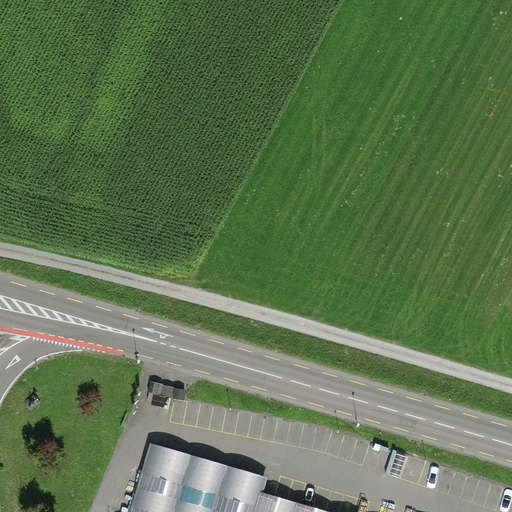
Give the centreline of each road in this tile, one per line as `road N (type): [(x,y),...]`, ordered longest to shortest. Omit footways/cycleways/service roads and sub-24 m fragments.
road 1 (track): [(511,388),(0,249)]
road 2 (secondary): [(84,323),(511,444)]
